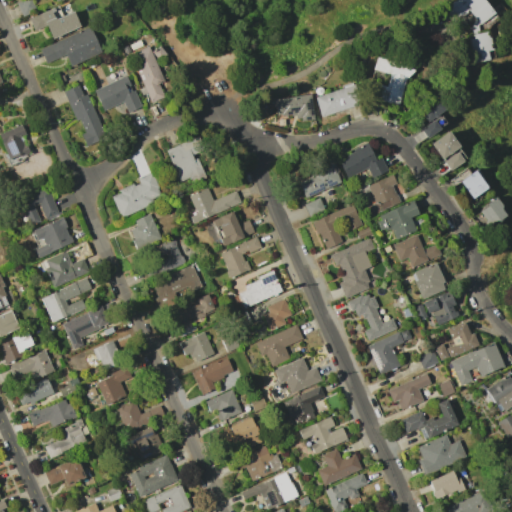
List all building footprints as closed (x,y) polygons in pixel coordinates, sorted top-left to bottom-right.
[(494,14),(482,0),(459,0),(446,11),(454,21),(467,11),(473,19),(466,24),(471,31),(494,14)] [(29,18),(34,30),(46,24),(52,39),(80,27),(72,11),(59,17),(54,6),(29,18)] [(39,49),(89,26),(101,53),(70,67),(64,54),(45,63),(39,49)] [(490,50),(488,33),(469,35),(472,62),(487,60),(487,51),(490,50)] [(163,97),(157,83),(162,81),(147,46),(129,54),(150,103),(163,97)] [(372,69),(389,74),(386,86),(373,83),(369,99),(399,106),(410,65),(375,56),(372,69)] [(140,106),(125,75),(93,90),(102,111),(122,102),(127,112),(140,106)] [(64,90),(80,133),(80,134),(84,146),(103,139),(82,83),(64,90)] [(313,95),(319,116),(358,106),(353,85),(313,95)] [(275,119),(312,116),(310,95),(273,98),(275,119)] [(443,110),(437,99),(416,112),(424,124),(418,127),(425,138),(446,125),(438,113),(443,110)] [(0,132),(0,142),(9,166),(18,162),(16,157),(29,152),(19,125),(0,132)] [(430,143),(448,170),(465,159),(447,132),(430,143)] [(165,149),(178,185),(202,176),(194,153),(201,150),(196,137),(165,149)] [(367,168),(371,178),(386,171),(380,158),(374,160),(367,144),(336,158),(345,178),(367,168)] [(341,182),(333,163),(295,179),(303,198),(341,182)] [(458,182),(471,199),(486,187),(473,170),(458,182)] [(109,194),(119,218),(153,204),(151,199),(160,195),(151,172),(136,178),(138,183),(109,194)] [(400,201),(388,175),(365,186),(376,212),(400,201)] [(191,222),(240,203),(235,191),(211,200),(206,187),(187,195),(194,213),(188,216),(191,222)] [(58,215),(48,190),(19,202),(28,226),(42,220),(42,221),(58,215)] [(306,216),(322,211),(319,198),(303,203),(306,216)] [(485,227),(505,214),(494,198),(476,209),(482,218),(480,220),(485,227)] [(393,239),(414,230),(409,218),(417,214),(411,201),(373,217),(379,230),(388,226),(393,239)] [(343,241),(339,233),(360,225),(352,204),(311,221),(323,249),(343,241)] [(247,218),(234,222),(231,213),(205,221),(210,239),(218,237),(221,244),(252,235),(247,218)] [(133,220),(135,227),(128,229),(135,248),(159,240),(150,214),(133,220)] [(72,242),(61,218),(32,230),(38,246),(33,248),(37,257),(72,242)] [(439,256),(434,244),(421,249),(415,235),(391,244),(398,261),(406,258),(410,267),(439,256)] [(217,252),(228,278),(248,270),(241,254),(259,247),(255,237),(217,252)] [(182,264),(174,239),(147,248),(156,273),(182,264)] [(328,254),(333,266),(338,265),(342,275),(336,277),(344,297),(369,288),(362,269),(369,266),(363,252),(372,248),(368,239),(328,254)] [(81,259),(69,263),(64,251),(40,261),(51,287),(87,272),(81,259)] [(421,299),(445,288),(434,263),(410,274),(421,299)] [(200,287),(192,266),(149,284),(159,309),(176,303),(172,293),(186,287),(188,291),(200,287)] [(234,288),(241,307),(280,292),(273,274),(234,288)] [(49,321),(83,309),(80,299),(66,304),(64,299),(90,290),(86,279),(40,295),(49,321)] [(0,307),(9,304),(0,282),(0,307)] [(395,329),(391,318),(380,322),(370,293),(347,301),(353,317),(362,314),(367,328),(362,330),(365,340),(395,329)] [(214,312),(206,295),(169,311),(180,335),(192,330),(189,323),(214,312)] [(283,323),(281,318),(289,314),(282,298),(260,308),(269,330),(283,323)] [(70,349),(81,346),(78,335),(107,326),(101,308),(61,321),(70,349)] [(0,335),(17,328),(10,310),(0,313),(0,335)] [(475,346),(464,321),(445,329),(450,342),(434,349),(439,361),(475,346)] [(253,343),(294,325),(300,338),(283,346),(289,359),(271,367),(265,354),(259,357),(253,343)] [(193,362),(212,354),(203,331),(177,342),(183,356),(190,354),(193,362)] [(0,354),(3,363),(20,357),(18,350),(31,345),(26,332),(0,341),(0,354)] [(365,345),(377,374),(398,366),(390,347),(401,342),(397,332),(365,345)] [(92,348),(99,366),(118,359),(111,341),(92,348)] [(448,359),(457,385),(470,381),(466,370),(475,367),(478,375),(501,367),(493,343),(448,359)] [(8,365),(16,385),(52,369),(43,350),(8,365)] [(199,394),(213,389),(210,381),(232,373),(226,358),(190,371),(199,394)] [(319,382),(315,367),(305,370),(301,359),(271,368),(276,383),(285,380),(289,392),(319,382)] [(94,382),(105,405),(124,396),(118,381),(129,377),(125,368),(94,382)] [(511,378),(509,373),(484,387),(498,412),(509,406),(511,410),(511,378)] [(421,401),(417,388),(428,384),(425,375),(386,388),(391,403),(396,401),(399,409),(421,401)] [(24,405),(52,393),(46,378),(17,390),(24,405)] [(322,397),(319,386),(282,400),(291,424),(313,416),(308,403),(322,397)] [(208,411),(213,409),(218,421),(240,411),(230,389),(204,401),(208,411)] [(49,427),(73,417),(66,398),(26,414),(31,426),(46,420),(49,427)] [(456,425),(445,399),(435,403),(439,415),(424,421),(420,411),(399,419),(405,433),(418,428),(423,439),(456,425)] [(124,431),(163,416),(158,405),(138,413),(133,400),(114,408),(124,431)] [(511,440),(511,414),(496,421),(506,443),(511,440)] [(299,428),(310,454),(345,440),(340,425),(333,428),(329,416),(299,428)] [(245,444),(244,439),(256,435),(251,418),(219,428),(226,450),(245,444)] [(87,440),(78,420),(58,429),(62,438),(43,447),(48,458),(87,440)] [(137,459),(160,450),(152,427),(128,435),(137,459)] [(465,458),(457,440),(448,444),(444,434),(415,447),(420,458),(416,460),(423,475),(465,458)] [(275,454),(268,456),(264,446),(240,457),(251,481),(281,467),(275,454)] [(316,470),(322,484),(359,468),(353,454),(341,459),(335,448),(320,454),(325,466),(316,470)] [(176,480),(166,455),(127,472),(137,497),(176,480)] [(84,478),(75,457),(42,471),(48,485),(61,480),(64,486),(84,478)] [(427,481),(435,500),(462,488),(454,469),(427,481)] [(259,493),(266,509),(296,497),(286,472),(239,491),(243,499),(259,493)] [(354,488),(365,484),(362,474),(323,488),(331,511),(336,511),(346,509),(343,500),(357,495),(354,488)] [(178,511),(189,507),(179,484),(142,500),(147,511),(151,511),(159,509),(160,511),(178,511)] [(442,511),(483,511),(488,510),(481,492),(441,507),(442,511)] [(113,511),(110,505),(97,511),(93,502),(72,511),(113,511)]
